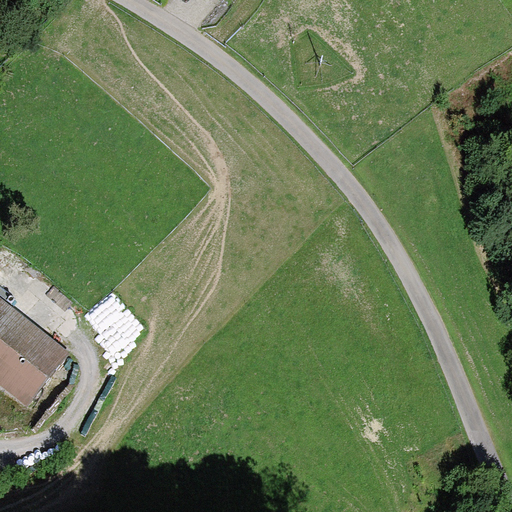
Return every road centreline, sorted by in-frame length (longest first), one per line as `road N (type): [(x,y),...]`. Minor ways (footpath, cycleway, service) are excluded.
road 1 (unclassified): [(511,511),(399,259),(341,172),(234,62),(136,0)]
road 2 (track): [(0,451),(41,439),(71,406),(88,362),(76,334)]
